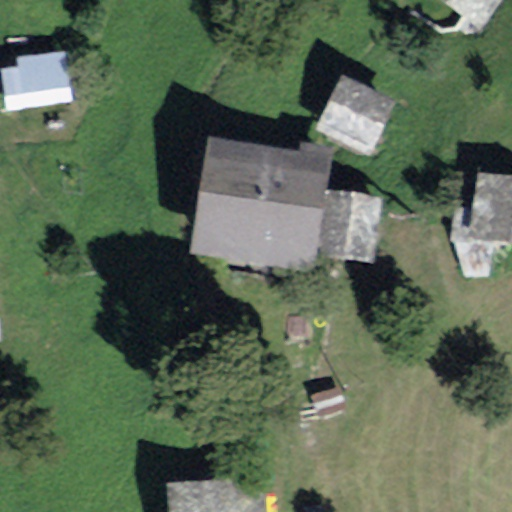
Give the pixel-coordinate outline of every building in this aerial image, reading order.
[(500,0),(428,0),(479,33),(500,0)] [(70,62),(5,74),(14,119),(79,106),(70,62)] [(395,100),(344,73),(315,127),(366,153),(395,100)] [(324,154),(216,143),(205,256),(313,267),(324,154)] [(511,179),(480,174),(474,209),(458,206),(451,240),(466,273),(494,278),(499,247),(511,249),(511,179)] [(386,196),(338,191),(330,261),(378,267),(386,196)] [(268,511),(265,472),(169,480),(172,511),(268,511)]
